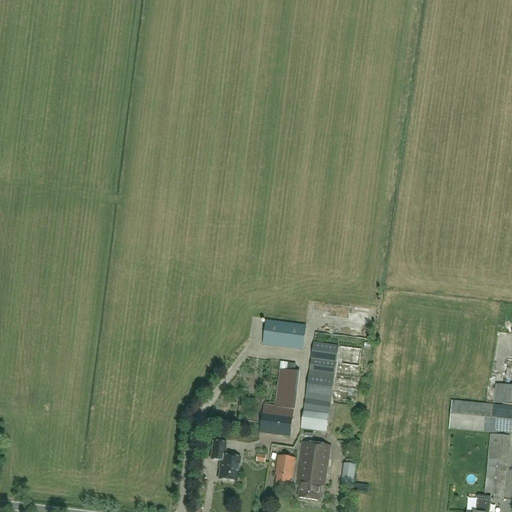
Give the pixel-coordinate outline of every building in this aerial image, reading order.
[(303,352),(306,326),(267,321),(263,346),(303,352)] [(353,407),(361,350),(319,344),(320,334),(315,333),(314,343),(302,429),(327,433),(331,404),(353,407)] [(281,363),(280,370),(295,372),(296,365),(285,363),(281,363)] [(275,407),(294,410),(299,372),(295,372),(280,370),(275,407)] [(511,435),(511,422),(511,407),(452,402),(450,429),(511,435)] [(291,438),(294,410),(275,407),(264,406),(261,434),(291,438)] [(489,511),(491,498),(503,499),(510,438),(491,436),(484,497),(478,496),(476,511),(489,511)] [(477,449),(484,450),(485,440),(479,439),(477,449)] [(237,483),(241,459),(225,457),(226,445),(213,443),(211,460),(220,461),(220,464),(221,464),(218,480),(237,483)] [(325,488),(331,448),(304,443),(297,487),(300,487),(298,498),(320,502),(322,487),(325,488)] [(292,479),(295,460),(278,457),(275,477),(277,477),(276,484),(289,486),(291,479),(292,479)] [(352,490),(356,466),(344,464),(341,489),(352,490)]
